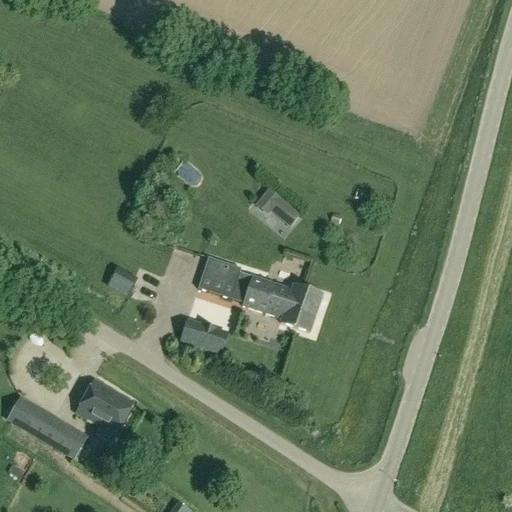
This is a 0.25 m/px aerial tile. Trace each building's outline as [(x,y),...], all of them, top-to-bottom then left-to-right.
[(282,220),(289,225),(298,214),(291,209),(282,220)] [(197,291),(243,305),(241,309),(280,322),(279,325),(309,336),(322,296),(293,286),(291,292),(252,278),(239,275),(241,270),(208,259),(197,291)] [(138,280),(117,269),(106,288),(128,299),(138,280)] [(226,334),(186,322),(180,344),(220,356),(226,334)] [(75,417),(100,431),(96,437),(110,445),(133,404),(94,383),(75,417)] [(18,411),(10,424),(73,461),(81,447),(18,411)]
